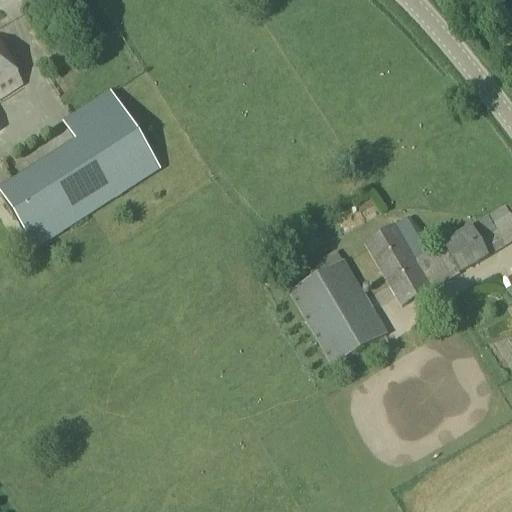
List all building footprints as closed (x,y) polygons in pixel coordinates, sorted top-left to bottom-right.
[(0,100),(21,87),(0,54),(0,100)] [(0,192),(0,199),(33,252),(159,172),(110,94),(0,164),(0,165),(12,185),(0,192)] [(362,214),(342,224),(349,238),(369,229),(362,214)] [(470,230),(487,260),(511,244),(511,221),(509,217),(491,227),(487,220),(470,230)] [(432,292),(415,263),(394,227),(362,246),(400,310),(432,292)] [(487,260),(470,230),(441,247),(460,277),(487,260)] [(415,263),(432,292),(460,277),(441,247),(415,263)] [(345,263),(306,286),(288,296),(331,369),(388,337),(345,263)] [(446,293),(449,303),(470,296),(466,285),(446,293)]
